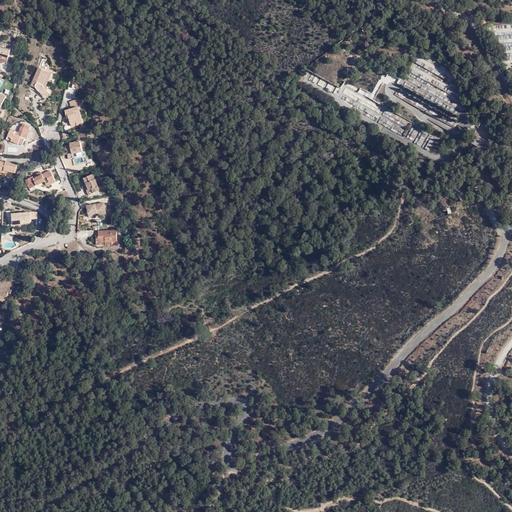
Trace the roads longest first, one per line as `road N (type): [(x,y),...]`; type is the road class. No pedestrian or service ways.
road 1 (unclassified): [(39,511),(193,410),(239,404),(227,450),(236,463),(322,433),(485,279),(511,224)]
road 2 (unclassified): [(431,0),(472,21),(511,93)]
road 3 (unclassified): [(511,342),(491,385),(494,423),(511,453)]
